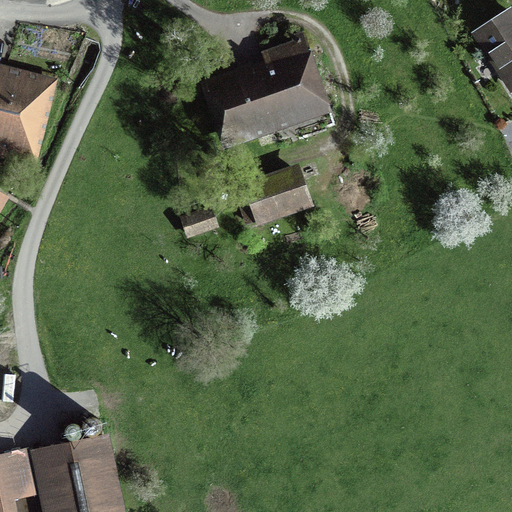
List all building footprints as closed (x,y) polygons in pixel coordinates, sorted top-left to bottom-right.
[(511,93),(511,11),(511,10),(471,36),(510,94),(511,93)] [(260,54),(263,63),(199,84),(222,152),(332,115),(304,32),(290,37),(292,43),(260,54)] [(0,157),(37,167),(58,81),(0,66),(0,157)] [(257,228),(314,210),(299,166),(243,184),(249,202),(238,206),(245,227),(256,224),(257,228)] [(0,215),(10,199),(0,193),(0,215)] [(213,209),(180,220),(187,239),(219,229),(213,209)] [(31,453),(42,511),(126,511),(111,436),(31,453)] [(16,511),(15,503),(37,498),(27,450),(0,455),(0,511),(16,511)]
